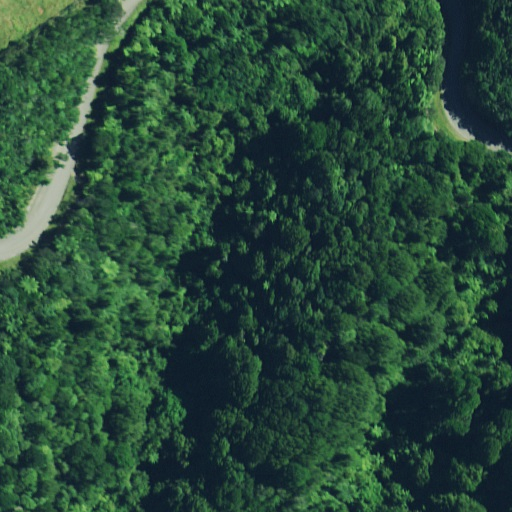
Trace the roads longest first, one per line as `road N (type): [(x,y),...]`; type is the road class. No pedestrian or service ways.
road 1 (unclassified): [(0,253),(47,236),(133,0)]
road 2 (unclassified): [(424,0),(449,45),(452,105),(473,134),(511,149)]
